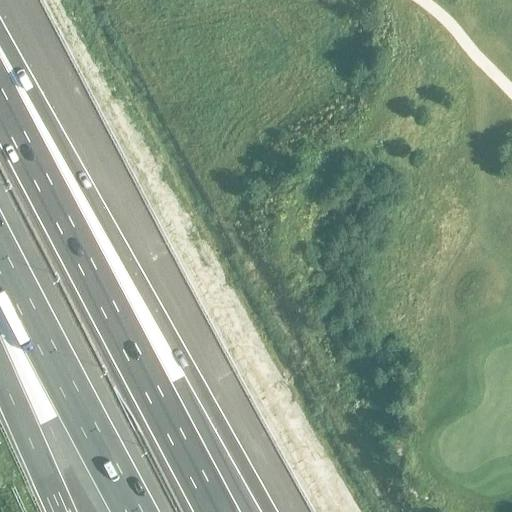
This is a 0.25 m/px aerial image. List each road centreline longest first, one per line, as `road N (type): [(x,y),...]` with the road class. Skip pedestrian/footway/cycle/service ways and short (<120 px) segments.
road 1 (track): [(78,0),(209,235),(234,314),(353,511)]
road 2 (motorway): [(212,486),(0,84)]
road 3 (motorway): [(0,255),(138,511)]
road 4 (motorway): [(0,283),(77,511)]
